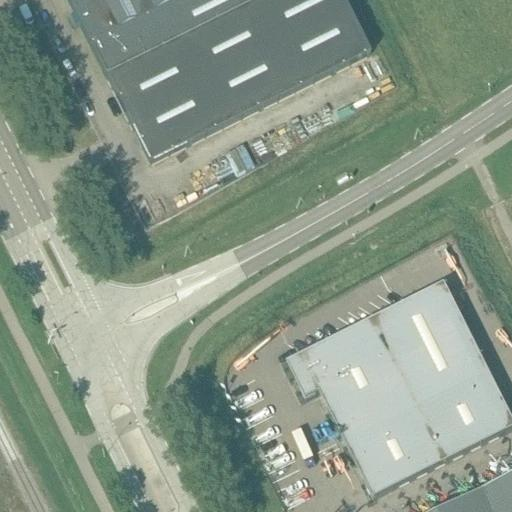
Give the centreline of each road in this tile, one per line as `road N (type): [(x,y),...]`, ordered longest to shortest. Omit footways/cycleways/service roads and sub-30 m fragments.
road 1 (tertiary): [(105,334),(365,194),(511,101)]
road 2 (unclassified): [(105,334),(0,121)]
road 3 (tertiary): [(189,511),(105,334)]
road 4 (tertiary): [(66,353),(145,511)]
road 5 (unclassified): [(0,223),(66,353)]
